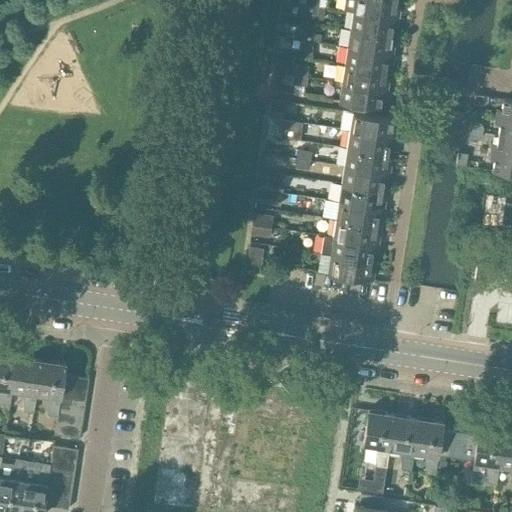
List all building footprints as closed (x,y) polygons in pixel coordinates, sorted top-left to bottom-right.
[(344,0),(343,9),(353,11),(398,18),(399,10),(396,10),(397,0),(344,0)] [(325,7),(319,6),(306,4),(285,1),(283,13),(323,19),(325,7)] [(353,11),(350,28),(392,35),(393,24),(397,25),(398,18),(353,11)] [(350,28),(348,46),(392,53),(393,46),(390,45),(392,35),(350,28)] [(300,39),(313,41),(314,32),(302,30),(300,39)] [(313,41),(300,39),(299,48),(312,50),(313,41)] [(348,46),(345,64),(386,71),(388,60),(391,61),(392,53),(348,46)] [(275,56),(273,71),(284,72),(286,73),(287,58),(275,56)] [(345,64),(342,81),(387,88),(388,81),(384,81),(386,71),(345,64)] [(296,66),(295,74),(308,76),(309,68),(296,66)] [(284,72),(283,82),(288,83),(293,84),(306,86),(308,76),(295,74),(290,73),(286,73),(284,72)] [(339,101),(380,107),(382,96),(385,97),(387,88),(342,81),(339,101)] [(487,95),(483,94),(474,93),(473,103),(483,104),(486,102),(487,95)] [(511,98),(502,97),(500,109),(497,108),(495,116),(511,118),(511,98)] [(269,116),(281,118),(283,100),(271,98),(269,116)] [(393,118),(391,118),(342,110),(339,127),(349,129),(395,136),(396,129),(392,129),(393,118)] [(284,125),(280,124),(281,118),(269,116),(266,134),(282,136),(284,125)] [(511,136),(511,118),(495,116),(494,123),(498,124),(497,134),(511,136)] [(468,130),(481,132),(482,125),(480,122),(470,121),(468,130)] [(349,129),(347,147),(388,154),(390,144),(394,144),(395,136),(349,129)] [(481,132),(468,130),(467,139),(476,140),(480,137),(481,132)] [(511,154),(511,136),(497,134),(495,144),(491,144),(490,151),(511,154)] [(347,147),(344,164),(389,172),(390,165),(386,164),(388,154),(347,147)] [(297,156),(310,159),(311,150),(298,148),(297,156)] [(467,153),(458,151),(456,164),(465,166),(467,153)] [(491,170),(511,173),(511,154),(490,151),(489,159),(493,159),(491,170)] [(310,159),(297,156),(296,166),(308,168),(310,159)] [(383,189),(384,179),(388,180),(389,172),(344,164),(341,182),(383,189)] [(257,187),(281,191),(283,178),(259,174),(257,187)] [(341,182),(338,200),(384,208),(385,200),(381,200),(383,189),(341,182)] [(281,191),(257,187),(255,200),(279,204),(281,191)] [(338,200),(336,218),(377,225),(378,215),(382,215),(384,208),(338,200)] [(250,233),(269,236),(272,215),(254,212),(250,233)] [(336,218),(333,236),(378,243),(379,236),(375,235),(377,225),(336,218)] [(372,260),(373,250),(377,251),(378,243),(333,236),(323,235),(321,252),(330,254),(372,260)] [(249,245),(245,267),(259,269),(263,247),(249,245)] [(327,272),(372,279),(373,271),(370,271),(372,260),(330,254),(327,272)] [(15,354),(0,351),(0,406),(9,408),(12,388),(10,388),(15,354)] [(40,358),(15,354),(10,388),(12,388),(22,389),(23,410),(33,411),(36,392),(35,391),(40,358)] [(57,415),(58,409),(59,398),(60,395),(62,385),(64,373),(66,362),(40,358),(35,391),(36,392),(47,393),(47,414),(57,415)] [(87,389),(89,377),(64,373),(62,385),(87,389)] [(85,401),(87,389),(62,385),(60,395),(59,398),(85,401)] [(83,413),(85,401),(59,398),(58,409),(83,413)] [(81,425),(83,413),(58,409),(57,415),(56,421),(81,425)] [(394,413),(368,409),(363,442),(374,444),(376,465),(386,466),(389,447),(388,446),(394,413)] [(418,416),(394,413),(388,446),(389,447),(399,448),(400,469),(410,470),(413,450),(418,416)] [(443,420),(418,416),(413,450),(424,452),(425,472),(434,474),(437,459),(437,453),(441,428),(443,420)] [(79,437),(81,425),(56,421),(54,433),(79,437)] [(477,434),(473,459),(473,460),(485,461),(486,482),(496,483),(499,463),(498,463),(503,430),(478,426),(477,434)] [(441,428),(437,453),(445,455),(473,459),(477,434),(441,428)] [(511,431),(503,430),(498,463),(499,463),(509,465),(510,485),(511,485),(511,431)] [(76,460),(77,448),(52,444),(50,457),(76,460)] [(438,459),(436,470),(444,471),(446,460),(444,460),(445,455),(437,453),(437,459),(438,459)] [(50,457),(49,463),(48,469),(74,473),(76,460),(50,457)] [(0,509),(17,511),(21,478),(23,479),(26,460),(16,458),(14,464),(0,462),(0,464),(0,509)] [(46,483),(46,480),(48,469),(49,463),(41,461),(33,480),(23,479),(21,478),(17,511),(16,511),(42,511),(43,504),(45,492),(47,483),(46,483)] [(72,484),(74,473),(48,469),(46,480),(72,484)] [(70,496),(72,484),(46,480),(46,483),(47,483),(45,492),(70,496)] [(68,508),(70,496),(45,492),(43,504),(68,508)] [(359,492),(358,504),(383,507),(385,496),(359,492)] [(406,511),(407,511),(383,507),(358,504),(353,503),(351,511),(406,511)]
